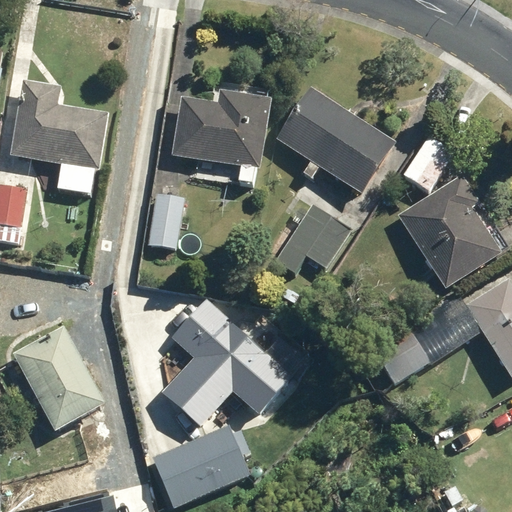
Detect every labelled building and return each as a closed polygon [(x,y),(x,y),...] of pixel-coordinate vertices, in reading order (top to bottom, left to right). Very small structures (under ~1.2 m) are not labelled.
[(106,124),(52,115),(56,94),(20,87),(10,143),(14,144),(11,161),(98,174),(106,124)] [(185,91),(171,164),(256,181),(270,108),(185,91)] [(393,151),(307,96),(273,148),(359,204),(393,151)] [(452,162),(427,144),(400,183),(425,200),(452,162)] [(460,183),(394,224),(443,300),(499,266),(468,217),(478,211),(460,183)] [(25,194),(0,192),(0,229),(23,231),(25,194)] [(157,204),(148,252),(175,257),(184,209),(157,204)] [(351,239),(310,211),(283,250),(285,252),(273,268),(293,282),(305,265),(324,278),(351,239)] [(511,296),(506,286),(462,312),(509,389),(511,387),(511,296)] [(193,366),(160,401),(197,434),(228,400),(255,425),(290,389),(204,307),(169,343),(193,366)] [(456,311),(373,360),(392,393),(475,344),(456,311)] [(61,338),(11,364),(52,442),(102,416),(61,338)] [(153,468),(171,511),(185,511),(246,487),(226,438),(153,468)] [(96,469),(104,511),(118,511),(144,508),(136,462),(96,469)] [(38,511),(62,511),(46,501),(38,511)]
